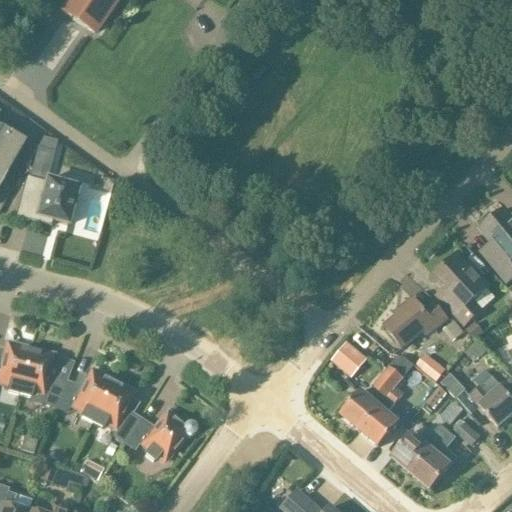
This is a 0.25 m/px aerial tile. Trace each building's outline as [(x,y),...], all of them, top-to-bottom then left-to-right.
[(118,0),(69,0),(60,13),(93,36),(118,0)] [(434,0),(422,11),(428,19),(448,0),(434,0)] [(0,186),(25,144),(0,129),(0,115),(1,114),(0,113),(0,186)] [(26,180),(15,219),(51,229),(52,224),(68,228),(78,189),(47,181),(46,185),(26,180)] [(511,220),(504,211),(494,219),(490,214),(476,225),(480,231),(479,231),(491,245),(481,254),(507,285),(511,281),(511,220)] [(481,313),(473,304),(489,289),(458,256),(434,278),(446,290),(437,298),(464,328),(481,313)] [(447,322),(434,306),(424,313),(414,300),(403,310),(405,313),(385,329),(403,350),(424,333),(427,338),(447,322)] [(446,331),(454,342),(465,334),(456,324),(446,331)] [(483,334),(475,325),(465,333),(474,343),(483,334)] [(351,381),(367,362),(347,345),(331,364),(351,381)] [(18,397),(30,352),(8,346),(0,376),(0,385),(9,388),(8,394),(18,397)] [(30,352),(18,397),(29,400),(31,393),(43,396),(42,397),(48,398),(45,406),(54,410),(65,383),(55,380),(47,378),(52,358),(30,352)] [(340,417),(359,434),(396,390),(414,368),(405,361),(397,359),(389,368),(372,389),(377,393),(370,401),(360,393),(340,417)] [(436,385),(446,373),(430,361),(420,373),(436,385)] [(469,398),(479,410),(498,431),(511,418),(511,401),(485,370),(472,382),(478,389),(469,398)] [(82,420),(91,425),(112,384),(92,374),(89,381),(78,376),(74,387),(77,388),(67,414),(68,415),(69,410),(83,418),(82,420)] [(441,385),(455,401),(465,393),(451,376),(441,385)] [(112,384),(91,425),(102,430),(104,425),(115,430),(133,394),(112,384)] [(403,396),(396,390),(359,434),(379,450),(399,425),(386,415),(403,396)] [(445,395),(439,390),(426,405),(432,411),(445,395)] [(124,444),(139,421),(130,415),(115,438),(124,444)] [(186,429),(185,430),(168,415),(142,446),(149,453),(147,457),(154,463),(157,459),(164,465),(186,438),(188,439),(190,439),(192,438),(193,437),(194,436),(194,434),(194,433),(194,432),(194,431),(192,430),(191,428),(189,428),(188,428),(186,429)] [(480,439),(465,425),(456,435),(472,449),(480,439)] [(439,427),(424,445),(412,435),(391,460),(411,477),(447,434),(439,427)] [(454,440),(447,434),(411,477),(430,493),(451,468),(438,457),(454,440)] [(56,471),(45,467),(40,482),(51,486),(56,471)] [(0,511),(19,511),(11,509),(16,498),(7,494),(8,491),(0,488),(0,511)] [(333,511),(331,509),(328,511),(317,511),(294,492),(280,509),(282,511),(333,511)]
